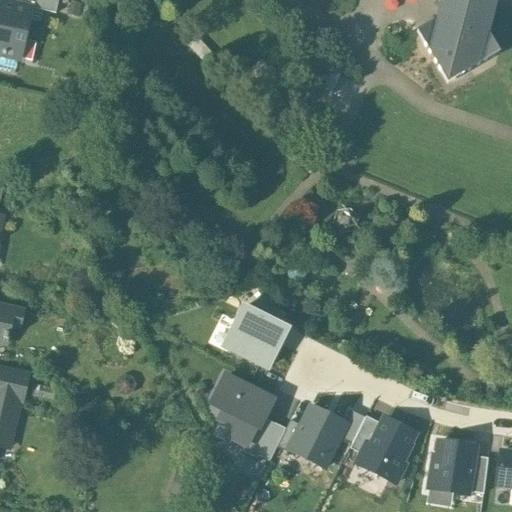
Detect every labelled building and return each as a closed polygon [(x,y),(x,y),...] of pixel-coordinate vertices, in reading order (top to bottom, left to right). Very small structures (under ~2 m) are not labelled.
[(22,0),(21,6),(32,9),(56,15),(59,0),(22,0)] [(441,0),(436,23),(429,27),(424,46),(440,73),(460,78),(487,62),(492,43),(488,36),(496,7),(497,0),(441,0)] [(511,0),(497,0),(496,7),(511,10),(511,0)] [(0,1),(0,56),(20,61),(21,59),(25,41),(32,9),(21,6),(0,1)] [(25,41),(21,59),(33,62),(37,44),(25,41)] [(359,228),(360,224),(360,220),(357,216),(354,214),(350,213),(346,213),(342,216),(339,220),(338,224),(339,228),(341,232),(344,234),(348,235),(353,234),(356,232),(359,228)] [(267,293),(246,310),(273,323),(284,315),(267,293)] [(0,333),(8,335),(10,328),(20,330),(25,311),(13,308),(13,310),(0,307),(0,333)] [(246,310),(243,309),(230,336),(237,339),(231,351),(267,369),(282,339),(271,333),(275,324),(273,323),(246,310)] [(5,370),(5,372),(0,370),(0,397),(21,402),(23,403),(29,375),(5,370)] [(273,402),(225,378),(212,405),(224,411),(219,421),(232,427),(227,437),(246,447),(247,447),(257,428),(259,429),(263,422),(273,402)] [(21,402),(0,397),(0,427),(14,431),(21,402)] [(311,408),(288,452),(324,470),(340,440),(347,426),(345,425),(311,408)] [(363,451),(357,463),(396,481),(421,428),(382,409),(378,419),(363,451)] [(351,414),(345,425),(347,426),(340,440),(352,446),(364,421),(351,414)] [(363,451),(378,419),(368,414),(364,421),(352,446),(363,451)] [(284,433),(263,422),(259,429),(257,428),(247,447),(246,447),(243,453),(257,460),(258,457),(269,463),(284,433)] [(478,450),(436,443),(429,488),(471,495),(471,494),(476,458),(478,450)] [(511,454),(501,453),(497,487),(511,488),(511,454)] [(487,460),(476,458),(471,494),(482,496),(487,460)]
